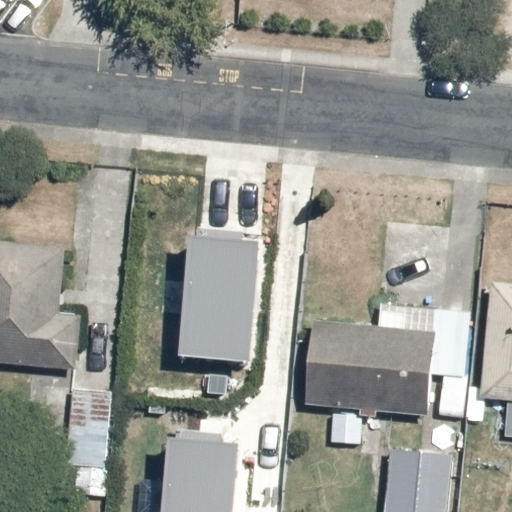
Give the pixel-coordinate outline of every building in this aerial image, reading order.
[(191,231),(181,350),(250,356),(260,237),(191,231)] [(65,247),(0,240),(0,363),(76,370),(82,314),(58,312),(65,247)] [(511,281),(490,280),(479,395),(511,397),(511,281)] [(312,320),(305,403),(426,414),(434,330),(312,320)] [(233,511),(240,439),(169,433),(162,511),(233,511)]
